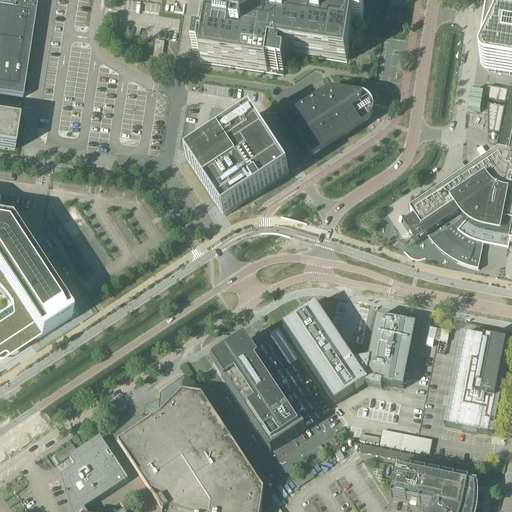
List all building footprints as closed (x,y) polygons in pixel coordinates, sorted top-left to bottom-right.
[(0,0),(0,94),(23,98),(38,1),(28,0),(0,0)] [(356,0),(352,0),(267,0),(266,9),(210,0),(204,41),(195,39),(193,55),(199,56),(201,45),(204,45),(201,64),(283,76),(284,71),(284,69),(286,69),(279,68),(281,54),(307,58),(346,64),(348,49),(350,41),(352,23),(361,24),(364,9),(358,8),(356,19),(353,19),(356,0)] [(414,219),(403,226),(414,243),(416,245),(425,239),(427,238),(430,241),(433,245),(437,249),(441,253),(445,256),(449,259),(453,262),(458,264),(462,266),(467,268),(472,270),(478,271),(483,246),(483,245),(485,238),(497,240),(510,243),(510,244),(511,244),(511,15),(497,14),(496,14),(495,14),(494,14),(493,14),(492,15),(491,15),(490,15),(490,16),(489,17),(489,18),(488,18),(488,19),(487,20),(487,21),(481,64),(481,66),(481,68),(482,70),(484,72),(486,73),(488,73),(511,77),(511,92),(509,106),(500,153),(499,153),(497,154),(482,164),(444,189),(410,212),(414,219)] [(156,41),(153,56),(162,58),(164,43),(156,41)] [(202,94),(201,96),(261,106),(261,104),(263,94),(262,94),(238,90),(238,92),(232,91),(232,89),(203,84),(202,94)] [(508,92),(488,88),(488,101),(505,104),(506,102),(508,92)] [(364,97),(363,97),(358,96),(330,92),(287,120),(313,160),(368,124),(369,123),(370,122),(371,121),(372,120),(372,119),(373,118),(373,117),(374,116),(374,115),(374,114),(374,113),(374,112),(374,111),(374,110),(374,109),(374,108),(374,107),(373,106),(373,105),(372,104),(372,103),(371,103),(371,102),(370,101),(369,100),(368,100),(368,99),(367,99),(366,98),(365,98),(364,97)] [(505,109),(488,105),(488,109),(488,128),(488,133),(499,136),(505,109)] [(220,138),(186,161),(215,206),(224,218),(226,217),(289,175),(261,133),(256,126),(251,118),(235,129),(220,138)] [(19,122),(0,119),(0,149),(15,151),(19,122)] [(186,141),(185,149),(194,151),(196,143),(186,141)] [(0,349),(5,346),(6,346),(6,347),(7,347),(8,346),(8,345),(8,344),(9,345),(10,345),(10,344),(11,344),(11,343),(11,342),(34,327),(41,338),(72,318),(64,307),(10,224),(0,222),(0,349)] [(307,312),(295,320),(283,328),(335,406),(365,386),(381,389),(382,386),(404,390),(416,326),(377,318),(369,361),(354,363),(316,306),(307,312)] [(440,342),(442,331),(436,330),(434,341),(440,342)] [(290,365),(297,360),(278,332),(278,331),(270,336),(290,365)] [(507,344),(467,336),(449,429),(488,436),(507,344)] [(271,453),(305,430),(247,342),(246,340),(212,363),(213,365),(271,453)] [(195,386),(192,384),(185,381),(162,397),(162,398),(161,417),(151,423),(137,418),(114,439),(162,511),(261,511),(264,492),(195,386)] [(432,442),(418,439),(383,432),(382,433),(380,446),(430,456),(432,442)] [(359,442),(379,446),(380,440),(361,436),(359,442)] [(125,511),(126,511),(124,511),(86,511),(86,510),(129,482),(100,439),(69,459),(75,468),(61,478),(72,511),(125,511)] [(69,458),(77,453),(72,446),(64,451),(68,458),(69,458)] [(401,455),(361,447),(360,454),(399,462),(401,455)] [(344,459),(338,450),(333,453),(340,462),(344,459)] [(68,458),(64,451),(55,457),(60,464),(68,458)] [(398,468),(391,498),(406,501),(405,501),(406,501),(420,503),(420,504),(434,506),(433,507),(433,510),(432,511),(431,511),(477,511),(478,511),(478,508),(478,506),(479,503),(479,500),(479,498),(479,495),(478,493),(478,490),(478,487),(477,485),(469,483),(469,482),(468,482),(468,483),(455,480),(455,479),(454,479),(454,480),(441,477),(441,476),(440,476),(440,477),(426,474),(427,474),(426,473),(426,474),(412,471),(412,470),(412,471),(398,468)] [(298,489),(315,478),(311,471),(293,483),(298,489)]
